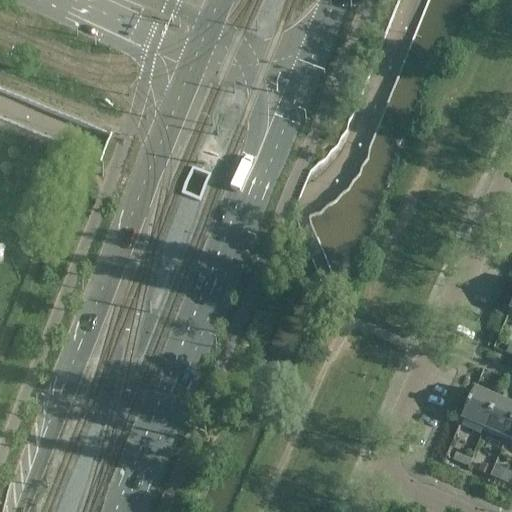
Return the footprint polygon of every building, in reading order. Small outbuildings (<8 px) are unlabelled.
[(511,0),(382,296),(419,312),(511,98),(511,0)] [(360,346),(287,511),(331,511),(401,354),(377,343),(373,352),(360,346)] [(484,432),(497,402),(475,392),(475,391),(461,423),(462,423),(484,432)] [(506,442),(511,426),(511,408),(497,402),(484,432),(506,442)] [(455,454),(452,462),(467,469),(471,461),(455,454)] [(481,464),(477,473),(488,478),(492,469),(481,464)]
